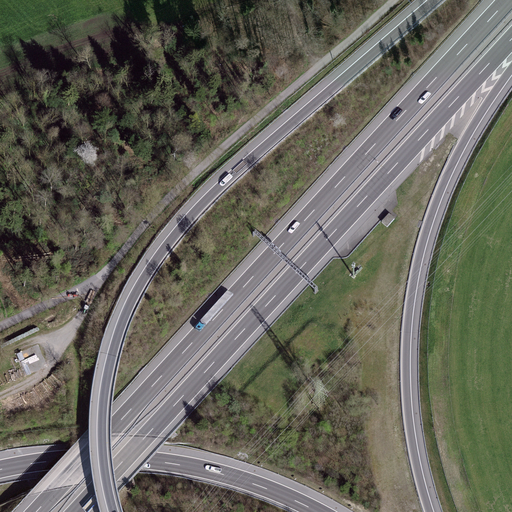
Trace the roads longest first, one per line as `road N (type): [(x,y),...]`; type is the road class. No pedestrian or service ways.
road 1 (motorway): [(507,0),(35,511)]
road 2 (motorway): [(434,0),(225,180),(140,283),(103,397),(113,511)]
road 3 (motorway): [(77,511),(511,39)]
road 4 (motorway): [(430,511),(405,364),(417,259),(455,158),(511,67)]
road 5 (track): [(394,0),(171,201),(98,280)]
road 6 (motorway): [(318,511),(243,479),(174,463),(92,458),(0,469)]
road 7 (track): [(243,0),(126,45),(0,73)]
road 8 (track): [(98,280),(51,368),(0,396)]
